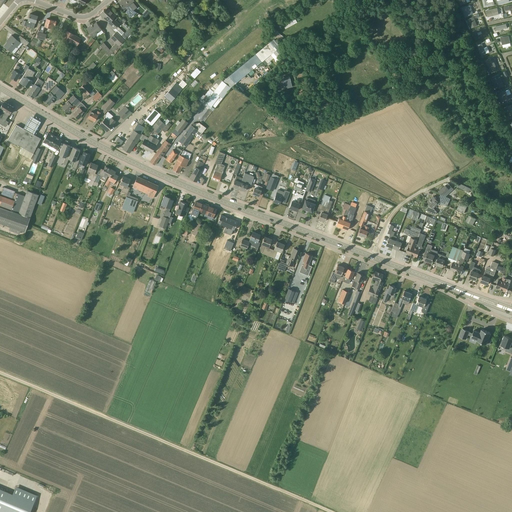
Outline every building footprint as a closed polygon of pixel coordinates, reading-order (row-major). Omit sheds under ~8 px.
[(123,8),(125,7),(128,10),(126,12),(130,18),(137,13),(134,11),(133,10),(131,7),(130,5),(125,0),(121,0),(119,2),(123,8)] [(125,0),(130,5),(131,7),(133,10),(137,7),(133,1),(134,0),(125,0)] [(481,0),(484,8),(495,6),(494,1),(487,3),(486,0),(481,0)] [(186,8),(192,14),(195,11),(189,5),(186,8)] [(470,5),(462,8),(465,17),(473,14),(470,5)] [(124,33),(117,26),(119,24),(113,19),(116,16),(107,8),(104,10),(100,14),(109,22),(108,23),(109,23),(114,28),(113,30),(115,32),(116,32),(120,35),(121,36),(123,34),(124,33)] [(497,8),(486,11),(487,17),(499,15),(497,8)] [(28,20),(27,25),(30,26),(30,27),(34,29),(35,23),(36,23),(38,16),(30,13),(28,20)] [(282,23),(285,28),(297,22),(294,16),(282,23)] [(467,19),(471,28),(477,26),(473,17),(467,19)] [(56,21),(47,19),(45,26),(54,29),(56,21)] [(96,34),(102,29),(96,22),(90,27),(90,26),(86,29),(93,37),(96,35),(96,34)] [(40,25),(36,38),(45,41),(47,34),(42,33),(45,26),(40,25)] [(472,31),(476,40),(479,38),(477,33),(481,31),(480,28),(472,31)] [(81,39),(67,31),(63,38),(77,46),(81,39)] [(121,36),(125,40),(130,34),(127,31),(124,34),(123,34),(121,36)] [(121,36),(120,35),(116,32),(115,32),(110,38),(116,43),(110,50),(103,43),(100,46),(110,56),(114,52),(117,48),(120,45),(124,41),(125,40),(121,36)] [(18,49),(17,47),(20,43),(11,35),(8,40),(9,41),(4,46),(11,52),(14,54),(18,49)] [(502,45),(510,43),(511,43),(509,36),(500,38),(502,45)] [(91,37),(82,47),(83,48),(81,50),(84,53),(95,41),(91,37)] [(486,61),(490,74),(498,71),(493,58),(486,61)] [(20,67),(17,65),(14,70),(12,73),(13,74),(11,77),(13,79),(16,80),(16,81),(20,74),(17,72),(20,67)] [(28,68),(26,72),(19,82),(28,88),(32,81),(29,79),(31,74),(33,75),(35,72),(28,68)] [(499,74),(492,77),(496,89),(500,87),(500,85),(503,84),(499,74)] [(48,92),(58,83),(55,81),(49,77),(42,88),(48,92)] [(213,111),(231,87),(220,79),(215,84),(214,83),(212,84),(207,88),(200,97),(204,100),(202,102),(213,111)] [(28,94),(34,98),(42,85),(36,82),(28,94)] [(183,88),(176,82),(164,96),(171,102),(183,88)] [(80,88),(87,96),(92,91),(84,83),(80,88)] [(64,93),(56,86),(44,100),(49,104),(57,95),(60,98),(64,93)] [(505,91),(498,94),(502,102),(504,101),(505,100),(509,99),(505,91)] [(99,93),(93,99),(96,101),(102,96),(99,93)] [(74,104),(76,106),(81,102),(74,96),(62,108),(67,112),(74,104)] [(114,102),(110,99),(103,106),(108,110),(114,102)] [(163,100),(157,108),(162,112),(168,105),(163,100)] [(0,117),(5,110),(6,111),(10,105),(5,102),(3,102),(0,107),(0,117)] [(81,102),(76,106),(78,109),(73,114),(78,119),(81,116),(81,115),(84,112),(84,111),(87,108),(81,102)] [(0,117),(0,119),(4,122),(9,114),(13,107),(10,105),(6,111),(5,110),(0,117)] [(131,112),(125,106),(118,113),(123,119),(131,112)] [(155,110),(146,120),(152,125),(161,115),(155,110)] [(101,113),(98,111),(96,114),(91,111),(88,117),(95,121),(98,115),(99,116),(101,113)] [(110,120),(113,116),(108,111),(105,115),(110,120)] [(106,118),(100,125),(107,131),(113,124),(115,121),(112,118),(109,121),(106,118)] [(177,136),(188,122),(183,118),(172,133),(177,136)] [(151,135),(148,139),(147,138),(146,140),(144,139),(140,146),(146,150),(153,136),(155,134),(157,135),(163,128),(165,125),(159,119),(156,123),(151,128),(154,130),(151,135)] [(172,125),(169,122),(162,130),(165,132),(172,125)] [(138,138),(140,135),(145,128),(142,126),(138,123),(134,131),(123,149),(130,153),(138,138)] [(20,146),(29,132),(17,125),(8,140),(17,146),(18,145),(20,146)] [(190,139),(194,134),(197,130),(198,130),(191,125),(179,141),(186,146),(191,140),(190,139)] [(197,130),(194,134),(200,139),(203,135),(201,134),(197,130)] [(29,132),(20,146),(23,147),(20,153),(23,155),(26,154),(28,150),(33,153),(41,139),(29,132)] [(50,145),(55,136),(54,136),(52,133),(51,134),(48,133),(43,141),(50,145)] [(55,136),(50,145),(57,149),(62,140),(59,138),(59,137),(55,137),(55,136)] [(159,139),(153,136),(146,150),(152,153),(159,140),(159,139)] [(161,158),(168,148),(170,145),(165,142),(155,154),(150,162),(155,165),(160,157),(161,158)] [(70,156),(69,156),(71,153),(68,152),(71,146),(64,143),(59,155),(65,157),(63,164),(66,165),(69,159),(70,156)] [(73,147),(71,153),(69,156),(70,156),(69,159),(75,161),(73,168),(76,169),(81,157),(78,156),(80,150),(73,147)] [(175,151),(173,150),(166,159),(171,162),(177,155),(178,156),(183,151),(178,147),(175,151)] [(33,162),(37,164),(43,150),(39,149),(33,162)] [(183,150),(181,155),(189,159),(191,154),(183,150)] [(84,151),(79,163),(85,165),(90,154),(84,151)] [(219,152),(216,159),(214,163),(217,164),(212,178),(219,181),(225,166),(221,164),(225,154),(219,152)] [(49,166),(53,168),(58,157),(54,155),(49,166)] [(179,158),(173,170),(179,173),(182,166),(185,168),(188,162),(189,159),(181,155),(180,155),(179,158)] [(202,171),(201,170),(205,160),(207,157),(203,156),(202,158),(200,157),(192,173),(199,176),(202,171)] [(91,162),(89,167),(85,177),(91,180),(90,181),(89,181),(88,185),(92,187),(94,181),(97,175),(94,174),(98,165),(91,162)] [(97,174),(97,175),(94,181),(98,183),(100,179),(105,182),(108,175),(110,176),(110,177),(113,173),(114,171),(106,166),(100,175),(97,174)] [(110,177),(110,176),(105,184),(109,186),(113,185),(114,183),(118,176),(113,173),(110,177)] [(202,180),(200,183),(203,185),(205,180),(203,179),(203,178),(199,176),(192,173),(190,178),(197,182),(198,179),(202,180)] [(241,182),(239,188),(245,191),(247,185),(250,186),(254,177),(253,176),(250,175),(245,173),(243,178),(241,182)] [(123,176),(120,183),(124,185),(121,192),(127,194),(128,192),(129,189),(129,187),(127,186),(130,179),(123,176)] [(150,191),(148,196),(153,198),(158,186),(158,185),(149,182),(149,181),(148,181),(138,177),(137,176),(133,187),(136,189),(137,186),(150,191)] [(241,182),(243,178),(239,177),(236,176),(235,180),(232,186),(239,188),(241,182)] [(270,177),(266,188),(273,191),(278,179),(270,177)] [(324,179),(322,185),(331,188),(333,182),(324,179)] [(442,195),(445,196),(453,189),(448,183),(439,191),(442,195)] [(469,193),(471,189),(459,183),(456,186),(469,193)] [(262,187),(260,186),(258,189),(255,188),(252,194),(259,196),(261,190),(262,187)] [(284,192),(278,190),(273,202),(279,204),(280,202),(285,204),(290,192),(285,190),(284,192)] [(0,222),(25,232),(38,195),(27,191),(25,196),(17,193),(14,201),(0,195),(0,222)] [(131,193),(128,192),(127,194),(126,197),(137,201),(138,199),(130,195),(131,193)] [(290,209),(293,210),(293,209),(297,211),(299,204),(301,204),(304,196),(303,196),(299,194),(294,196),(289,208),(290,208),(290,209)] [(439,199),(437,200),(433,196),(427,202),(430,205),(425,210),(436,214),(437,212),(433,208),(439,203),(447,206),(449,202),(450,198),(445,196),(442,195),(441,194),(439,199)] [(169,218),(171,213),(169,212),(173,200),(170,198),(170,197),(164,195),(161,205),(167,207),(165,212),(163,216),(169,218)] [(331,206),(327,204),(330,197),(325,195),(321,204),(320,204),(318,209),(322,211),(319,219),(325,221),(331,206)] [(305,200),(302,208),(306,210),(305,210),(308,211),(312,212),(315,204),(314,203),(315,200),(307,197),(306,200),(305,200)] [(187,207),(188,204),(181,201),(176,213),(183,216),(185,211),(187,212),(189,208),(187,207)] [(202,204),(196,201),(191,213),(198,216),(199,211),(202,204)] [(342,228),(346,217),(350,205),(344,203),(342,206),(344,207),(343,209),(344,209),(342,214),(343,215),(342,219),(339,218),(336,226),(342,228)] [(467,206),(460,203),(456,210),(464,213),(467,206)] [(202,204),(199,211),(205,213),(205,214),(214,217),(217,209),(202,204)] [(355,207),(350,205),(346,217),(342,228),(347,230),(350,222),(347,221),(351,211),(353,212),(355,207)] [(122,207),(120,214),(125,216),(128,210),(122,207)] [(363,227),(365,222),(366,222),(369,213),(364,211),(359,226),(363,227)] [(237,220),(221,213),(217,221),(226,225),(223,230),(231,233),(233,228),(234,228),(237,220)] [(472,226),(476,219),(468,215),(465,222),(472,226)] [(78,226),(85,228),(88,218),(81,216),(78,226)] [(169,218),(163,216),(159,226),(166,228),(169,218)] [(198,222),(193,234),(199,237),(204,225),(198,222)] [(369,227),(365,226),(364,230),(360,228),(358,234),(365,237),(369,227)] [(416,243),(420,233),(410,230),(408,235),(406,241),(409,242),(408,245),(409,245),(406,253),(412,255),(416,243)] [(386,245),(393,248),(396,240),(397,237),(394,235),(395,232),(392,231),(386,245)] [(84,234),(78,232),(76,238),(81,241),(84,234)] [(250,239),(249,242),(259,246),(260,242),(257,241),(261,233),(257,232),(257,233),(253,232),(250,239)] [(421,244),(425,235),(420,233),(416,243),(418,244),(420,245),(421,244)] [(262,253),(268,256),(271,249),(268,248),(272,239),(265,236),(262,244),(265,245),(262,253)] [(396,240),(393,248),(399,250),(404,238),(401,237),(399,242),(396,240)] [(249,242),(243,239),(240,246),(247,249),(249,242)] [(271,249),(268,256),(274,258),(278,250),(281,252),(284,244),(277,242),(274,250),(271,249)] [(420,250),(417,248),(418,244),(416,243),(412,255),(417,257),(420,250)] [(434,255),(429,253),(432,246),(428,244),(424,255),(426,256),(425,260),(432,263),(434,255)] [(450,270),(455,272),(463,251),(453,247),(448,260),(453,262),(450,270)] [(289,257),(286,264),(292,266),(294,262),(293,261),(294,258),(297,259),(300,251),(294,248),(290,257),(289,257)] [(455,272),(461,274),(463,269),(464,266),(462,266),(465,258),(468,259),(470,254),(463,251),(455,272)] [(306,253),(304,257),(303,261),(305,262),(303,266),(302,265),(299,272),(308,276),(311,267),(308,266),(312,255),(306,253)] [(446,257),(437,253),(436,258),(438,259),(436,264),(442,267),(446,257)] [(125,264),(130,266),(133,259),(128,257),(125,264)] [(318,263),(314,273),(318,275),(319,271),(327,274),(331,262),(324,259),(322,263),(321,263),(321,264),(318,263)] [(477,268),(474,267),(475,263),(472,261),(469,268),(472,269),(472,270),(469,277),(476,280),(479,273),(475,272),(477,268)] [(344,268),(337,265),(334,275),(331,274),(329,281),(334,283),(336,277),(340,278),(344,268)] [(495,272),(496,269),(490,267),(489,267),(489,266),(488,267),(487,267),(487,268),(486,269),(484,275),(483,275),(480,282),(488,285),(490,278),(493,279),(495,272)] [(348,269),(346,274),(345,276),(343,276),(341,281),(347,283),(348,281),(350,282),(351,278),(354,271),(348,269)] [(380,281),(381,279),(383,274),(380,273),(375,271),(373,276),(372,278),(375,279),(372,287),(370,286),(367,293),(377,297),(383,282),(380,281)] [(357,273),(356,277),(355,280),(354,280),(351,286),(358,289),(361,283),(363,279),(362,279),(364,275),(357,273)] [(501,290),(505,278),(506,276),(503,274),(502,277),(503,277),(502,281),(498,280),(495,287),(501,290)] [(505,278),(501,290),(507,292),(509,284),(511,280),(508,279),(505,278)] [(146,290),(151,292),(156,281),(150,279),(146,290)] [(393,295),(394,292),(396,287),(395,287),(393,286),(392,286),(389,285),(388,289),(387,288),(382,301),(386,302),(389,293),(393,295)] [(288,289),(284,300),(293,304),(298,292),(288,289)] [(348,291),(342,289),(338,301),(344,303),(348,291)] [(409,302),(408,301),(411,293),(410,292),(409,292),(408,292),(404,291),(401,298),(400,298),(397,307),(394,306),(393,308),(398,310),(400,306),(401,307),(402,304),(407,306),(409,302)] [(418,305),(423,307),(426,299),(419,296),(415,304),(413,303),(410,310),(408,315),(410,316),(412,311),(416,312),(418,305)] [(366,321),(361,319),(357,329),(362,331),(366,321)] [(491,333),(482,329),(480,333),(474,330),(473,333),(469,332),(469,331),(462,328),(459,336),(466,339),(468,335),(472,336),(471,337),(478,339),(477,340),(486,344),(486,343),(490,344),(491,340),(488,339),(491,333)] [(510,337),(505,335),(501,345),(507,347),(505,351),(511,353),(511,346),(510,346),(511,341),(511,338),(510,338),(510,337)] [(12,494),(0,488),(0,510),(3,511),(29,511),(37,496),(15,487),(12,494)]
